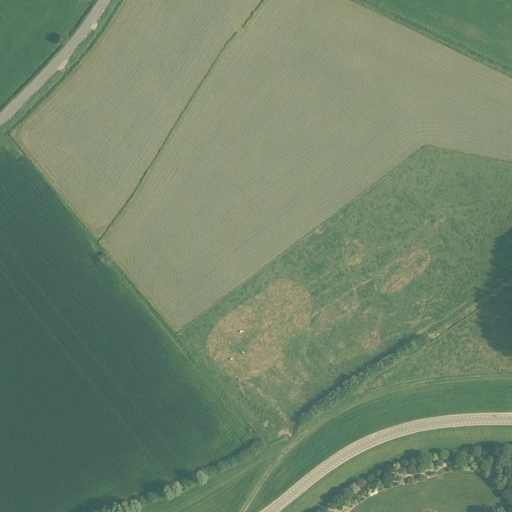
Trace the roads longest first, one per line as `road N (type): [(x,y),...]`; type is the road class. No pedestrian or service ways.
road 1 (tertiary): [(273,511),(384,435),(511,419)]
road 2 (unclassified): [(0,122),(69,51),(104,0)]
